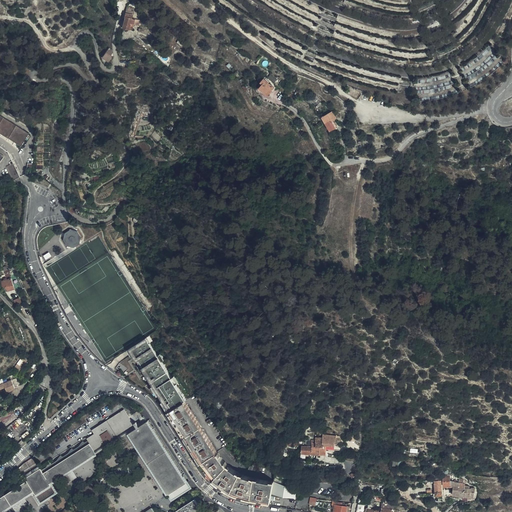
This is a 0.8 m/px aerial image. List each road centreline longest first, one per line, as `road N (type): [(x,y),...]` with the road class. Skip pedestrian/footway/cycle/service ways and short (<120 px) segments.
road 1 (residential): [(102,385),(150,405),(207,490),(261,511)]
road 2 (residential): [(40,209),(28,235),(31,260),(102,385)]
road 3 (residential): [(49,429),(43,351),(28,320),(0,295)]
